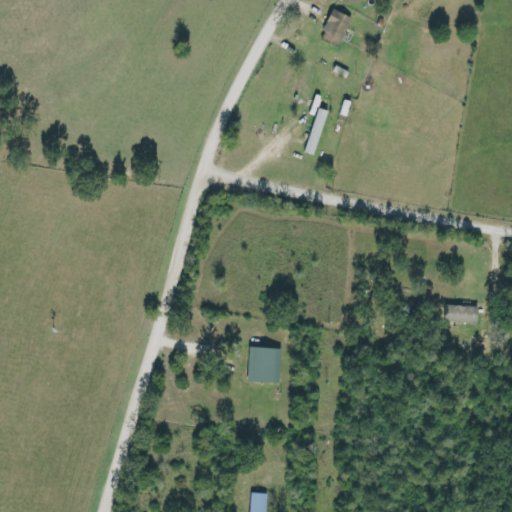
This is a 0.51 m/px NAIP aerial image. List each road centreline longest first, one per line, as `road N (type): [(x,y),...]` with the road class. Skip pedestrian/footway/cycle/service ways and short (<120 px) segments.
road 1 (residential): [(111,511),(209,172),(294,0)]
road 2 (residential): [(209,172),(511,224)]
